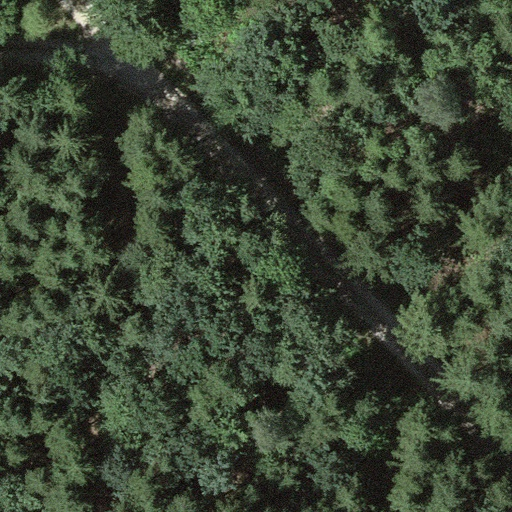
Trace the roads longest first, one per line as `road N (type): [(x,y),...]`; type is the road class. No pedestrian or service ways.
road 1 (track): [(76,0),(129,67),(511,462)]
road 2 (track): [(129,67),(0,49)]
